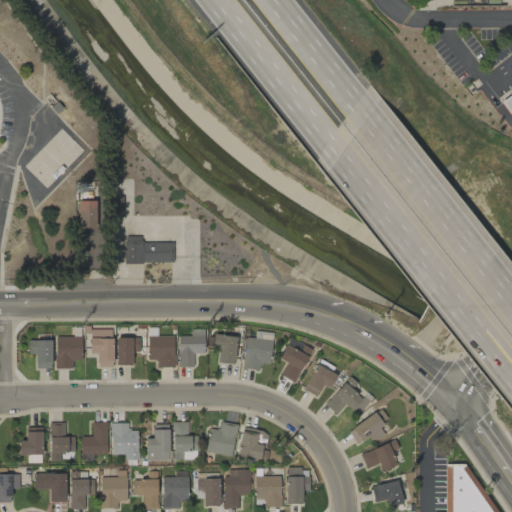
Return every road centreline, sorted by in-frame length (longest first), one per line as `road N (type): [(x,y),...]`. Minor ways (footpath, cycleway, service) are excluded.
road 1 (residential): [(341,511),(331,460),(295,418),(252,398),(0,402)]
road 2 (tertiary): [(0,310),(328,313)]
road 3 (motorway): [(318,131),(511,379)]
road 4 (motorway): [(511,309),(354,108)]
road 5 (motorway): [(213,0),(318,131)]
road 6 (tertiary): [(328,313),(456,399)]
road 7 (motorway): [(354,108),(268,0)]
